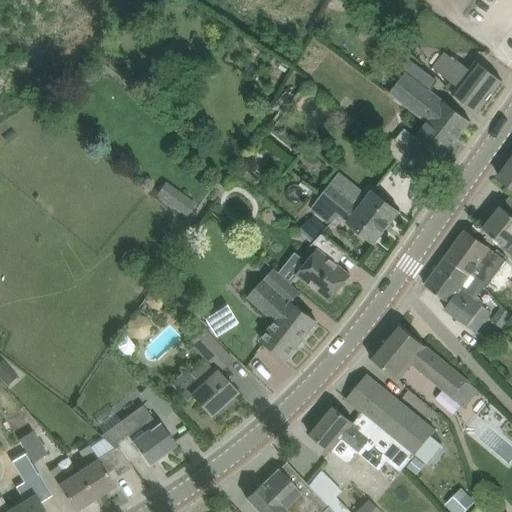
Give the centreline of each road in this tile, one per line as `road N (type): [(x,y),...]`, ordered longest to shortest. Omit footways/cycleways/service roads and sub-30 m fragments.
road 1 (secondary): [(147,511),(251,437),(339,356),(398,282)]
road 2 (secondary): [(398,282),(511,115)]
road 3 (residential): [(511,404),(398,282)]
